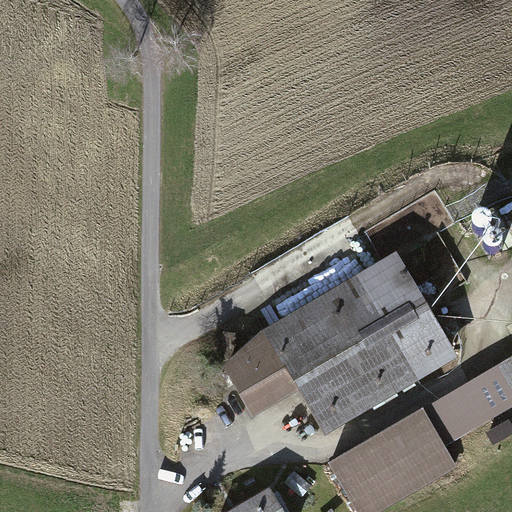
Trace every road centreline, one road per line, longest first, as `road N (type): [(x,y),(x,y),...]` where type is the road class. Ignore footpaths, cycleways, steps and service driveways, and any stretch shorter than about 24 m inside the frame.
road 1 (tertiary): [(153,511),(156,50),(125,0)]
road 2 (track): [(154,345),(189,335),(438,179),(478,178),(511,211)]
